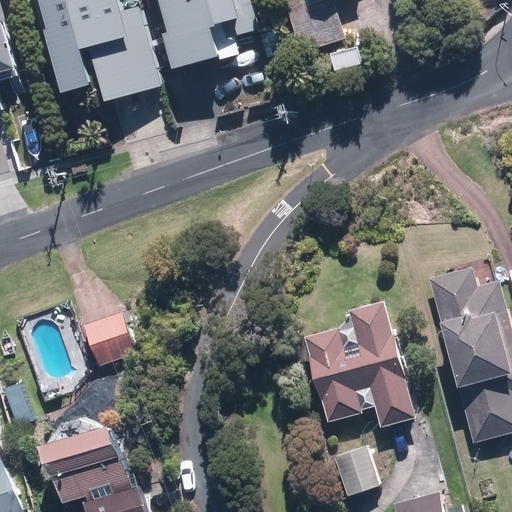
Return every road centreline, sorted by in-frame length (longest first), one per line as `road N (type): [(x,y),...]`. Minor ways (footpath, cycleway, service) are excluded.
road 1 (residential): [(383,111),(333,175),(271,234),(230,310),(198,395),(202,451),(221,511)]
road 2 (tertiary): [(0,246),(383,111)]
road 3 (tertiary): [(383,111),(478,81),(511,61)]
